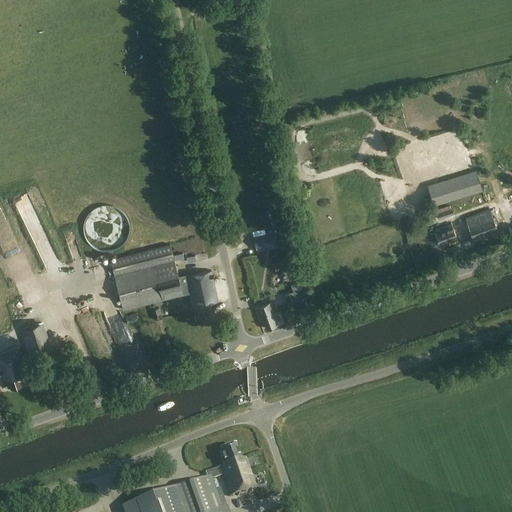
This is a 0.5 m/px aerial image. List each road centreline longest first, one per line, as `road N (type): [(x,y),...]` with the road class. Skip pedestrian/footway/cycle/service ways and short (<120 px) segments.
road 1 (unclassified): [(240,350),(172,0)]
road 2 (unclassified): [(240,350),(511,255)]
road 3 (unclassified): [(0,508),(261,411)]
road 4 (unclassified): [(261,411),(511,328)]
road 5 (unclassified): [(0,434),(240,350)]
